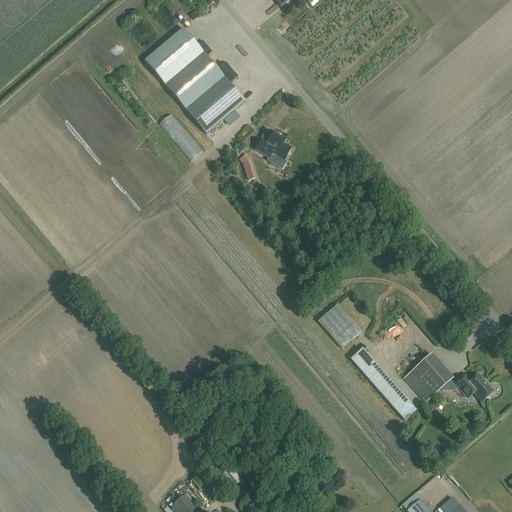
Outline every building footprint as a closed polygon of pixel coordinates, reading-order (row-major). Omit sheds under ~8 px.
[(245,104),(184,30),(145,62),(207,136),(245,104)] [(255,151),(268,159),(267,162),(282,171),(287,163),(284,161),(292,149),(284,144),(287,139),(281,136),(274,132),(272,136),(267,144),(267,143),(261,140),(255,151)] [(248,179),(257,177),(250,152),(242,154),(248,179)] [(342,350),(361,333),(338,306),(318,322),(342,350)] [(351,355),(397,409),(409,399),(362,345),(351,355)] [(426,403),(433,396),(452,380),(430,356),(405,379),(426,403)] [(479,375),(472,382),(467,376),(457,385),(466,396),(472,391),(482,402),(493,392),(479,375)] [(201,511),(198,508),(186,494),(171,507),(175,511),(201,511)] [(429,511),(420,501),(407,511),(429,511)]
